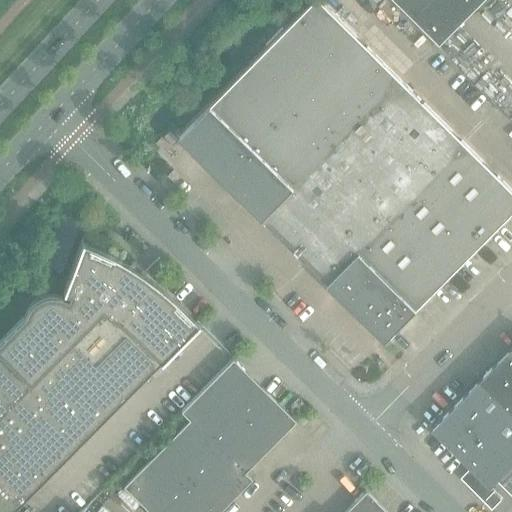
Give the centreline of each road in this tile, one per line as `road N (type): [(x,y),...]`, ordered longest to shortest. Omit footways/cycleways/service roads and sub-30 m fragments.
road 1 (residential): [(369,428),(53,120)]
road 2 (residential): [(511,284),(369,428)]
road 3 (secondary): [(53,120),(163,0)]
road 4 (secondary): [(101,0),(0,110)]
